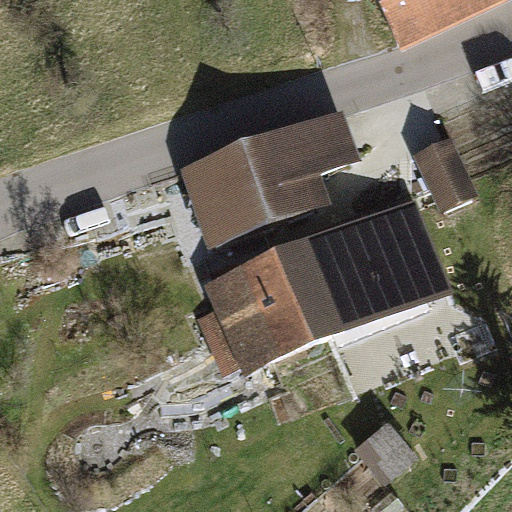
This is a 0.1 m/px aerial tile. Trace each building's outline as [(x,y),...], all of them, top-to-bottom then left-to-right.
[(383,0),(406,47),(506,0),(383,0)] [(339,130),(172,183),(198,265),(323,225),(312,193),(355,179),(339,130)] [(410,172),(433,231),(472,215),(449,157),(410,172)] [(401,220),(302,260),(334,339),(337,338),(359,402),(395,386),(374,323),(431,301),(401,220)] [(250,374),(334,339),(302,260),(218,295),(250,374)] [(486,320),(450,336),(462,365),(499,349),(486,320)] [(349,467),(376,501),(410,473),(383,440),(349,467)]
